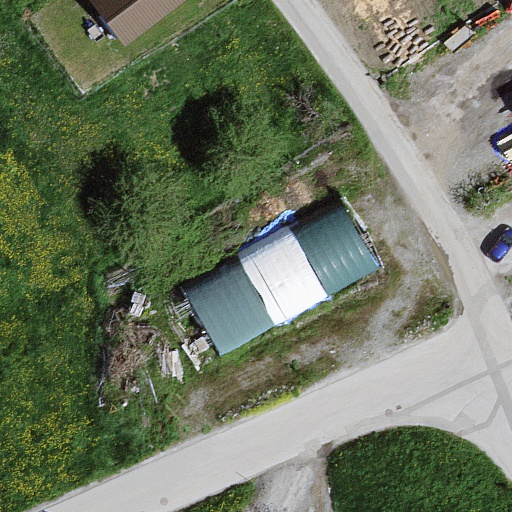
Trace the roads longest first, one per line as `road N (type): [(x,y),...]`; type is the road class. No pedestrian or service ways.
road 1 (residential): [(290,0),(453,242),(507,372)]
road 2 (residential): [(507,372),(415,389),(290,429),(105,511)]
road 3 (track): [(392,143),(511,43)]
